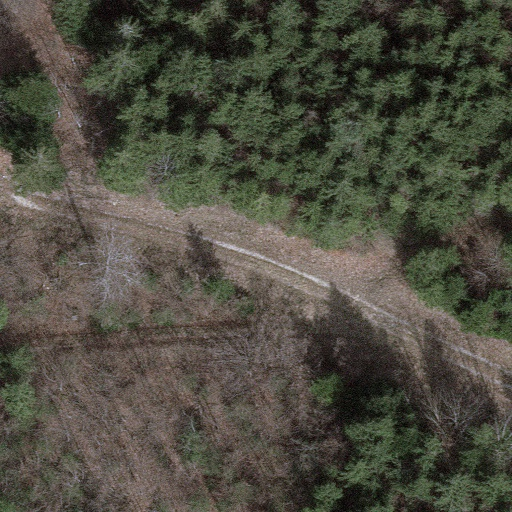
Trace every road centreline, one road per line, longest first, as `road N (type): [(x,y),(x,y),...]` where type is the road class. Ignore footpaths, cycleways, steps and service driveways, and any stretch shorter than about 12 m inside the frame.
road 1 (track): [(0,178),(188,229),(511,373)]
road 2 (track): [(0,323),(195,311),(321,289)]
